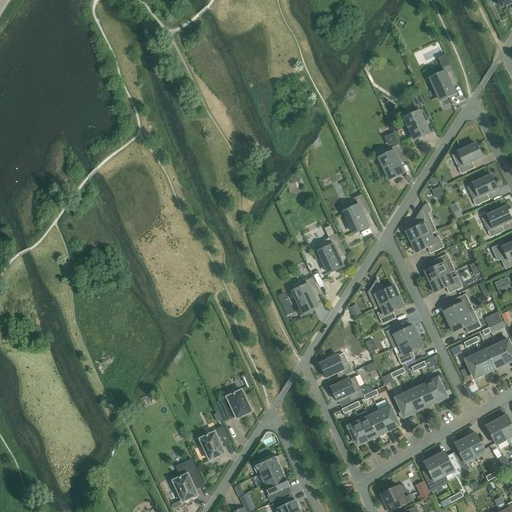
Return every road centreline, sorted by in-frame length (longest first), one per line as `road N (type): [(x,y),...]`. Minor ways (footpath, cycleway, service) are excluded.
road 1 (residential): [(387,235),(303,363),(359,481)]
road 2 (residential): [(511,186),(471,101),(387,235)]
road 3 (residential): [(473,415),(387,235)]
road 4 (residential): [(473,415),(359,481)]
